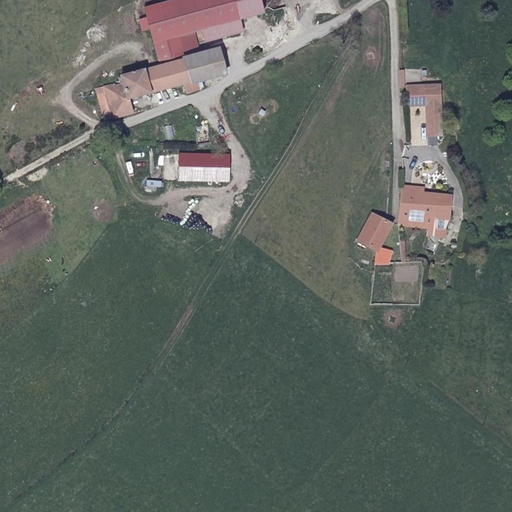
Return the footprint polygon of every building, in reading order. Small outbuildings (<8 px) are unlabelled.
[(148,29),(159,67),(183,59),(183,58),(184,57),(179,35),(238,19),(232,0),(173,0),(142,9),(145,18),(137,21),(140,31),(148,29)] [(183,58),(183,59),(191,84),(224,75),(217,48),(184,57),(183,58)] [(102,120),(114,118),(130,113),(128,100),(181,85),(182,93),(184,93),(185,95),(193,92),(191,84),(183,59),(159,67),(120,78),(120,83),(94,89),(102,120)] [(419,87),(401,88),(402,105),(420,105),(419,87)] [(194,127),(196,144),(208,143),(207,127),(194,127)] [(399,221),(399,227),(430,229),(431,216),(449,218),(450,194),(448,194),(420,192),(399,190),(399,221)] [(375,258),(374,265),(387,264),(390,254),(377,250),(390,226),(368,215),(355,242),(365,247),(375,252),(375,258)] [(430,229),(443,229),(449,218),(431,216),(430,229)] [(364,256),(375,258),(375,252),(365,247),(364,256)]
